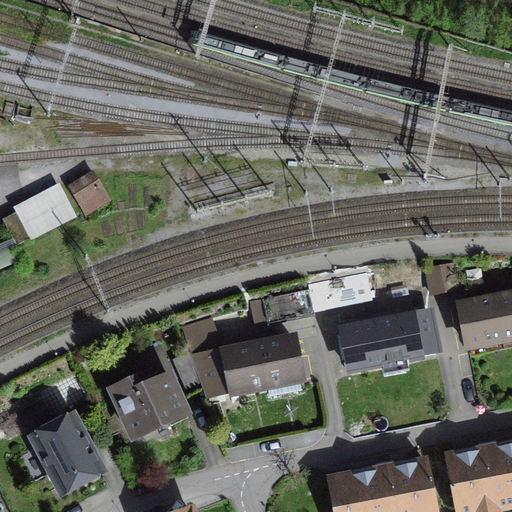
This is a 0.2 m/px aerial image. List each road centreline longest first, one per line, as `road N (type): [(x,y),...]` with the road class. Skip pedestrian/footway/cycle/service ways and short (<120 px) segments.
road 1 (residential): [(236,479),(340,449),(511,417)]
road 2 (residential): [(107,511),(236,479)]
